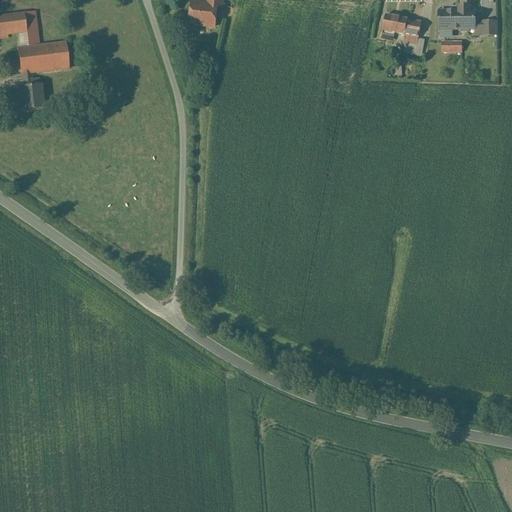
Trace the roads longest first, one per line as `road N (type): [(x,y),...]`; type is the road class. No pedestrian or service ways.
road 1 (unclassified): [(511,442),(356,411),(287,386),(175,317)]
road 2 (unclassified): [(147,0),(185,120),(175,317)]
road 3 (unclassified): [(175,317),(0,198)]
